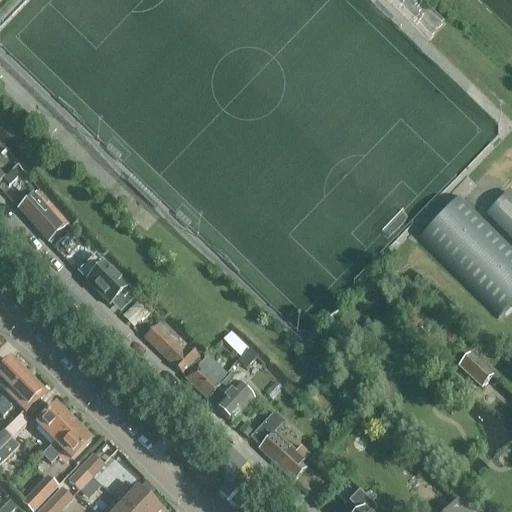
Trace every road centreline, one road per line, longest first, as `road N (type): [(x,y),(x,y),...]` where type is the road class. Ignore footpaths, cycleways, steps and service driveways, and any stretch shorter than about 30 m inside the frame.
road 1 (tertiary): [(249,476),(0,228)]
road 2 (unclassified): [(199,511),(0,312)]
